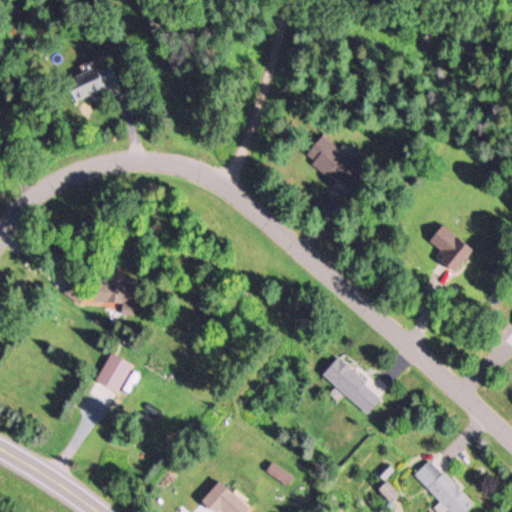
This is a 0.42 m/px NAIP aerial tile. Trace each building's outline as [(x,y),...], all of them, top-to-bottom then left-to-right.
[(76,101),(108,89),(110,96),(121,92),(111,66),(69,81),(76,101)] [(367,174),(321,138),(306,157),(352,193),(367,174)] [(475,251),(445,226),(428,245),(459,271),(475,251)] [(65,294),(79,305),(88,294),(74,283),(65,294)] [(135,366),(113,353),(97,382),(118,394),(135,366)] [(340,357),(324,375),(368,415),(384,398),(340,357)] [(447,508),(445,511),(467,511),(475,504),(431,461),(415,477),(447,508)] [(202,504),(210,511),(220,511),(223,509),(226,511),(251,511),(253,510),(223,482),(202,504)]
